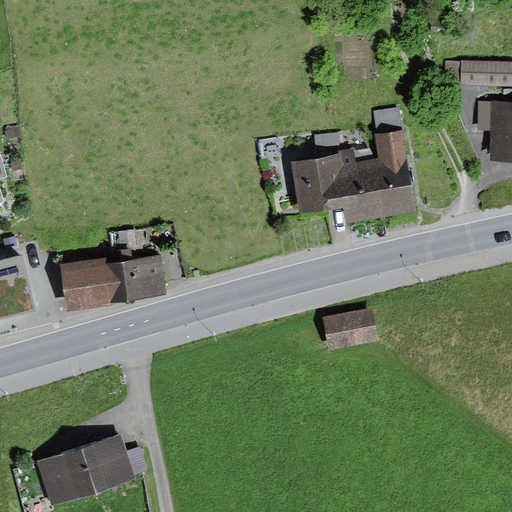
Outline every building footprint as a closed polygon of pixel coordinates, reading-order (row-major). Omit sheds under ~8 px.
[(511,63),(445,61),(444,83),(462,84),(462,86),(511,87),(511,63)] [(491,128),(492,102),(478,102),(478,128),(491,128)] [(511,102),(492,102),(491,128),(491,164),(511,164),(511,102)] [(376,162),(385,220),(416,216),(400,108),(375,112),(382,161),(376,162)] [(316,136),(317,148),(340,147),(339,134),(316,136)] [(355,153),(339,156),(347,211),(350,225),(385,220),(376,162),(357,165),(355,153)] [(339,156),(292,163),(300,218),(347,211),(339,156)] [(0,157),(0,206),(3,206),(0,192),(0,181),(8,179),(0,157)] [(123,258),(130,304),(167,298),(160,255),(132,260),(131,250),(122,252),(123,258)] [(68,313),(130,304),(123,258),(61,267),(68,313)] [(0,321),(33,314),(21,259),(0,263),(0,321)] [(373,304),(323,313),(329,345),(378,336),(373,304)] [(120,431),(36,458),(51,502),(150,470),(141,445),(126,450),(120,431)]
